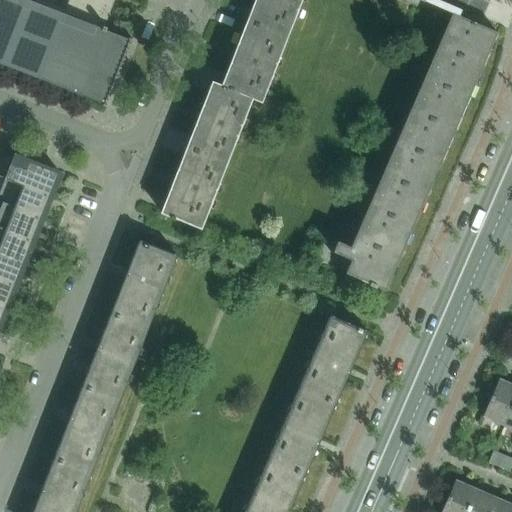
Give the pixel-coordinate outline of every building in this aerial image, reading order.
[(96,0),(1,0),(0,4),(0,62),(81,95),(82,94),(104,103),(104,104),(103,103),(102,105),(106,106),(132,39),(129,38),(128,39),(129,39),(128,41),(120,37),(121,36),(105,30),(107,27),(104,26),(112,6),(96,0)] [(254,0),(247,20),(287,36),(301,0),(254,0)] [(345,272),(385,290),(496,32),(480,25),(490,2),(485,0),(422,0),(438,6),(434,14),(449,21),(351,247),(337,241),(333,251),(351,259),(345,272)] [(287,36),(247,20),(221,85),(252,98),(261,102),(287,36)] [(212,81),(186,147),(227,163),(252,98),(221,85),(212,81)] [(175,218),(201,228),(227,163),(186,147),(161,212),(170,216),(170,217),(174,219),(175,218)] [(59,172),(14,155),(11,163),(5,177),(50,195),(59,172)] [(0,201),(41,217),(50,195),(5,177),(0,190),(0,201)] [(0,227),(32,240),(41,217),(0,201),(0,202),(2,203),(0,208),(0,227)] [(0,253),(24,262),(32,240),(0,227),(0,253)] [(110,313),(147,328),(176,255),(139,240),(110,313)] [(0,279),(15,285),(24,262),(0,253),(0,279)] [(15,285),(0,279),(0,305),(6,307),(15,285)] [(110,313),(82,385),(119,400),(147,328),(110,313)] [(330,315),(299,387),(336,403),(367,331),(330,315)] [(482,416),(504,426),(511,407),(511,383),(499,378),(482,416)] [(82,385),(54,458),(90,473),(119,400),(82,385)] [(336,403),(299,387),(268,458),(305,474),(336,403)] [(511,459),(504,456),(499,467),(509,471),(511,463),(511,459)] [(74,511),(90,473),(54,458),(32,511),(74,511)] [(268,458),(244,511),(288,511),(305,474),(268,458)] [(440,511),(466,511),(477,489),(455,479),(440,511)] [(466,511),(491,511),(498,498),(477,489),(466,511)] [(511,511),(511,503),(498,498),(491,511),(511,511)]
